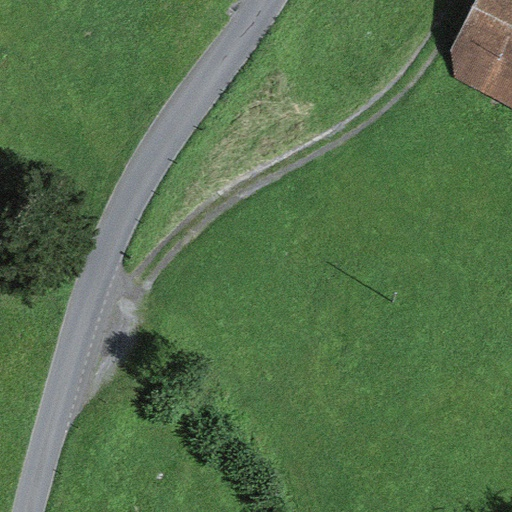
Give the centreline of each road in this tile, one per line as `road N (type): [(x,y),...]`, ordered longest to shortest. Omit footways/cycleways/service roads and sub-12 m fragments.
road 1 (unclassified): [(264,0),(186,106),(116,230),(27,511)]
road 2 (track): [(460,0),(370,111),(208,207),(135,284),(85,315)]
